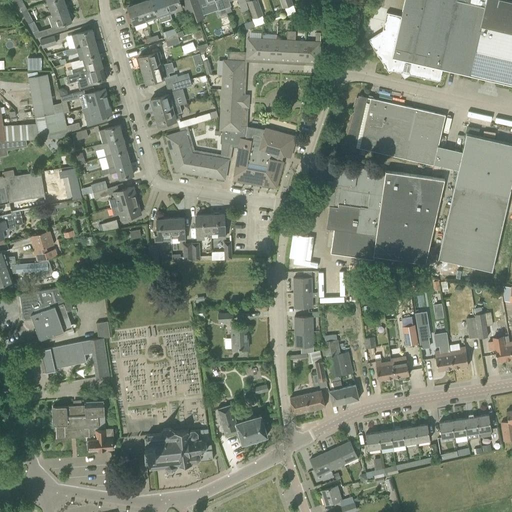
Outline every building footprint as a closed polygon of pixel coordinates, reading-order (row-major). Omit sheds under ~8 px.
[(18,0),(16,1),(22,12),(27,9),(21,0),(18,0)] [(53,0),(47,2),(51,14),(67,9),(64,0),(53,0)] [(151,0),(147,0),(140,3),(145,20),(157,16),(151,0)] [(165,0),(151,0),(157,16),(159,22),(171,18),(170,12),(169,12),(165,0)] [(179,0),(165,0),(169,12),(170,12),(182,8),(179,0)] [(181,0),(186,13),(193,10),(189,0),(181,0)] [(195,15),(194,15),(196,20),(205,17),(198,0),(189,0),(193,10),(195,15)] [(226,13),(221,0),(206,0),(207,2),(212,0),(214,0),(218,10),(220,15),(226,13)] [(221,0),(226,13),(231,11),(230,6),(228,0),(221,0)] [(237,0),(241,11),(248,9),(246,2),(244,0),(237,0)] [(248,0),(246,1),(247,2),(252,18),(251,18),(254,26),(264,23),(262,15),(263,15),(257,0),(248,0)] [(279,0),(283,8),(285,7),(287,15),(294,12),(292,5),(293,5),(291,0),(279,0)] [(384,67),(386,68),(389,72),(392,70),(402,72),(404,77),(409,74),(422,77),(423,79),(426,78),(438,81),(440,80),(442,68),(511,84),(511,0),(404,0),(401,16),(386,12),(382,31),(368,39),(377,53),(377,56),(379,57),(384,65),(384,67)] [(145,20),(140,3),(128,7),(133,24),(145,20)] [(67,9),(51,14),(48,15),(52,28),(72,21),(73,20),(73,19),(71,14),(70,13),(68,8),(67,9)] [(27,9),(22,12),(28,23),(33,21),(27,9)] [(47,34),(45,29),(33,32),(36,38),(47,34)] [(71,35),(75,47),(95,42),(92,29),(71,35)] [(275,59),(289,60),(291,31),(287,31),(286,39),(276,39),(275,59)] [(289,60),(304,60),(305,40),(295,40),(295,31),(291,31),(289,60)] [(164,36),(165,40),(171,39),(178,37),(176,32),(164,36)] [(305,40),(304,60),(319,61),(321,32),(315,32),(315,41),(305,40)] [(56,43),(54,35),(40,39),(42,48),(56,43)] [(179,42),(178,37),(171,39),(165,40),(167,46),(179,42)] [(246,58),(261,58),(262,38),(247,37),(247,52),(246,58)] [(261,58),(275,59),(276,39),(262,38),(261,58)] [(82,59),(99,54),(95,42),(75,47),(72,48),(71,48),(65,50),(67,55),(82,51),(84,58),(82,59)] [(206,43),(197,46),(200,53),(200,54),(203,53),(207,46),(206,43)] [(138,57),(142,70),(161,64),(159,58),(161,57),(159,51),(138,57)] [(71,69),(72,74),(102,66),(99,54),(82,59),(84,65),(71,69)] [(207,60),(202,61),(202,64),(205,74),(210,72),(207,60)] [(222,60),(221,74),(246,76),(247,61),(222,60)] [(161,64),(142,70),(146,83),(167,77),(165,71),(168,70),(166,63),(161,65),(161,64)] [(108,78),(106,71),(104,72),(102,66),(72,74),(72,75),(66,76),(68,83),(67,83),(67,84),(78,81),(79,83),(77,84),(79,89),(93,85),(92,82),(108,78)] [(177,76),(179,82),(190,79),(188,73),(177,76)] [(47,74),(28,77),(39,138),(69,136),(61,102),(53,104),(47,74)] [(221,74),(221,89),(245,90),(246,76),(221,74)] [(190,79),(179,82),(181,88),(191,85),(190,79)] [(79,97),(82,108),(108,101),(104,89),(94,91),(85,94),(85,96),(79,97)] [(249,107),(249,95),(249,94),(245,94),(245,90),(221,89),(219,130),(243,131),(244,107),(249,107)] [(67,94),(60,96),(62,102),(66,101),(73,99),(71,93),(67,94)] [(150,99),(154,112),(179,105),(177,97),(173,98),(172,93),(150,99)] [(341,151),(351,153),(354,154),(355,146),(433,164),(458,169),(437,257),(492,270),(511,182),(511,143),(466,133),(462,151),(438,145),(445,115),(367,97),(358,95),(341,151)] [(108,101),(82,108),(84,116),(89,114),(91,118),(66,125),(68,132),(93,124),(92,119),(112,114),(108,101)] [(177,120),(179,128),(187,126),(187,125),(218,116),(216,110),(180,121),(177,113),(181,112),(179,105),(154,112),(158,125),(177,120)] [(23,124),(3,125),(0,109),(0,140),(25,139),(23,124)] [(98,131),(102,143),(123,137),(119,125),(98,131)] [(166,136),(169,147),(188,142),(185,131),(188,130),(187,126),(179,128),(180,132),(166,136)] [(232,176),(234,176),(233,180),(276,188),(283,161),(277,160),(279,154),(290,157),(296,136),(265,127),(264,129),(247,126),(246,138),(234,138),(232,147),(237,148),(232,176)] [(88,136),(86,129),(71,133),(73,140),(88,136)] [(102,143),(105,155),(126,149),(123,137),(102,143)] [(26,139),(25,139),(0,140),(0,156),(8,155),(7,149),(27,145),(26,139)] [(169,147),(176,170),(191,153),(188,142),(169,147)] [(130,162),(126,149),(105,155),(109,167),(130,162)] [(82,152),(76,154),(79,163),(84,161),(82,152)] [(176,170),(199,174),(202,155),(191,153),(176,170)] [(199,174),(211,176),(215,157),(202,155),(199,174)] [(215,157),(211,176),(225,179),(228,159),(215,157)] [(106,168),(98,171),(99,175),(101,174),(101,175),(109,173),(110,174),(116,172),(118,179),(133,174),(130,162),(109,167),(106,168)] [(425,262),(444,178),(424,176),(366,168),(365,171),(336,167),(334,182),(328,181),(328,182),(325,182),(324,191),(326,192),(324,205),(329,205),(326,228),(334,229),(330,253),(374,259),(374,255),(425,262)] [(10,206),(11,213),(20,211),(19,210),(46,205),(60,202),(57,185),(43,187),(40,171),(9,176),(4,177),(4,175),(0,175),(0,203),(0,204),(1,208),(7,206),(10,206)] [(90,184),(92,192),(107,187),(105,180),(90,184)] [(107,187),(92,192),(94,198),(109,194),(107,187)] [(108,199),(111,207),(137,200),(133,187),(112,193),(114,198),(108,199)] [(137,200),(111,207),(113,214),(118,213),(120,219),(141,213),(137,200)] [(46,208),(49,216),(57,214),(55,205),(46,208)] [(20,211),(11,213),(0,215),(0,237),(4,237),(2,230),(7,228),(15,226),(15,225),(23,223),(20,211)] [(224,213),(210,214),(210,233),(217,233),(218,238),(225,237),(224,213)] [(210,233),(210,214),(196,215),(197,239),(204,239),(204,233),(210,233)] [(184,217),(170,218),(171,238),(177,238),(177,240),(185,240),(184,217)] [(171,238),(170,218),(156,219),(157,232),(154,233),(155,241),(163,241),(163,239),(171,238)] [(97,225),(99,231),(118,226),(116,219),(97,225)] [(139,229),(129,231),(131,238),(140,236),(139,229)] [(49,230),(29,236),(37,261),(56,255),(54,248),(48,250),(47,246),(54,244),(49,230)] [(224,242),(224,259),(232,258),(231,241),(224,242)] [(199,242),(191,243),(192,260),(200,259),(199,242)] [(192,260),(191,243),(182,243),(183,260),(192,260)] [(149,245),(150,262),(158,261),(157,245),(149,245)] [(0,253),(0,267),(12,264),(16,263),(15,256),(5,257),(4,252),(0,253)] [(12,264),(0,267),(0,285),(14,281),(11,273),(15,272),(38,271),(39,276),(52,271),(48,258),(37,262),(16,263),(12,264)] [(400,276),(400,290),(408,290),(409,284),(407,276),(400,276)] [(293,278),(294,293),(312,292),(311,277),(293,278)] [(418,278),(409,279),(411,291),(420,290),(418,278)] [(396,283),(385,283),(385,291),(397,291),(396,283)] [(19,293),(22,312),(23,312),(23,317),(24,317),(24,318),(25,318),(32,317),(40,339),(72,327),(66,311),(71,309),(71,306),(71,302),(69,300),(67,297),(62,299),(58,287),(19,293)] [(312,292),(294,293),(294,307),(312,307),(312,292)] [(474,317),(478,336),(478,338),(487,336),(486,326),(492,325),(490,312),(479,313),(477,304),(473,304),(474,317)] [(217,313),(217,322),(233,321),(233,312),(217,313)] [(428,338),(430,337),(426,312),(414,314),(420,350),(429,348),(428,338)] [(294,317),(294,332),(312,331),(312,316),(294,317)] [(402,324),(414,323),(413,316),(401,317),(402,324)] [(468,338),(478,336),(474,317),(465,318),(468,338)] [(96,323),(98,338),(110,336),(108,321),(96,323)] [(418,343),(415,324),(403,326),(406,345),(418,343)] [(230,327),(231,349),(248,348),(247,326),(230,327)] [(312,331),(294,332),(295,346),(313,346),(312,331)] [(363,338),(365,348),(375,347),(374,336),(363,338)] [(84,353),(91,352),(89,339),(87,339),(38,350),(43,373),(55,370),(55,368),(86,361),(84,353)] [(326,356),(331,377),(337,376),(338,376),(352,372),(347,351),(340,353),(337,339),(323,341),(326,356)] [(388,347),(390,360),(391,360),(393,377),(409,375),(406,355),(400,356),(400,359),(395,359),(393,346),(397,346),(396,339),(388,341),(389,347),(388,347)] [(511,358),(509,341),(499,342),(499,340),(493,341),(496,361),(511,358)] [(459,349),(450,350),(453,368),(468,365),(465,346),(459,347),(459,349)] [(309,363),(314,362),(316,371),(316,374),(318,381),(326,380),(319,350),(306,353),(309,363)] [(453,368),(450,350),(440,352),(440,350),(434,351),(437,370),(453,368)] [(391,360),(390,360),(381,362),(380,359),(375,360),(378,380),(393,377),(391,360)] [(337,376),(331,377),(333,388),(328,390),(332,405),(345,402),(342,387),(341,387),(339,377),(338,377),(338,376),(337,376)] [(355,383),(342,387),(345,402),(359,399),(355,383)] [(253,388),(255,394),(268,391),(266,384),(253,388)] [(290,397),(293,414),(325,407),(321,390),(290,397)] [(89,449),(89,450),(113,448),(112,427),(105,428),(104,415),(103,401),(84,402),(85,405),(52,406),(53,425),(56,425),(57,438),(85,437),(85,436),(88,436),(88,439),(86,439),(87,449),(89,449)] [(217,408),(222,426),(225,436),(239,431),(242,443),(267,435),(260,413),(235,420),(231,403),(217,408)] [(511,410),(506,411),(507,421),(501,422),(504,440),(511,439),(511,410)] [(488,414),(476,416),(478,432),(491,430),(488,414)] [(466,434),(467,438),(479,437),(478,432),(476,416),(463,418),(466,434)] [(454,436),(466,434),(463,418),(451,420),(454,436)] [(441,437),(454,436),(451,420),(439,422),(441,437)] [(427,424),(415,426),(417,441),(430,439),(427,424)] [(415,426),(402,428),(405,443),(417,441),(415,426)] [(150,467),(149,468),(150,469),(165,468),(168,470),(175,470),(179,466),(192,465),(193,464),(192,463),(198,462),(199,461),(213,459),(211,444),(206,444),(205,441),(209,438),(207,429),(190,430),(188,432),(188,431),(175,432),(169,427),(163,428),(159,432),(148,433),(147,433),(146,434),(147,435),(148,438),(144,438),(146,464),(150,464),(150,467)] [(402,428),(390,430),(392,445),(405,443),(402,428)] [(390,430),(377,432),(380,447),(392,445),(390,430)] [(380,447),(377,432),(365,434),(368,449),(380,447)] [(350,441),(336,447),(344,464),(357,457),(350,441)] [(490,444),(482,446),(483,452),(491,451),(490,444)] [(336,447),(323,453),(331,470),(344,464),(336,447)] [(468,447),(456,450),(457,456),(470,453),(468,447)] [(457,456),(456,450),(444,453),(445,459),(457,456)] [(331,470),(323,453),(310,459),(317,476),(331,470)] [(339,500),(341,506),(355,503),(354,501),(354,502),(352,496),(342,499),(337,485),(320,491),(324,505),(339,500)] [(355,503),(341,506),(343,511),(338,511),(349,511),(357,510),(355,503)]
